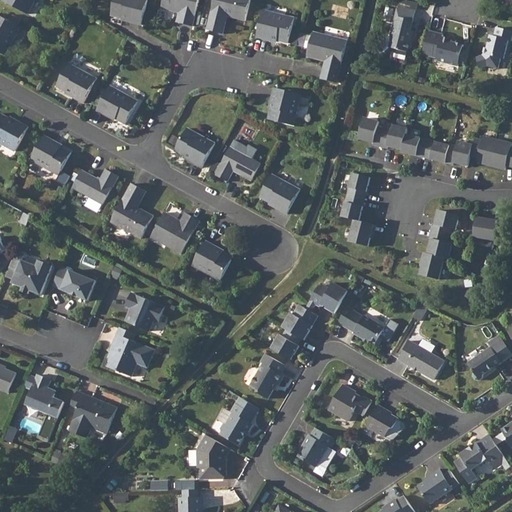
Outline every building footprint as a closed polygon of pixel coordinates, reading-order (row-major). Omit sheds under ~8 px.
[(4,0),(4,1),(28,14),(35,0),(4,0)] [(147,0),(114,0),(111,15),(122,18),(130,20),(129,22),(142,25),(147,0)] [(163,0),(161,8),(180,12),(177,22),(193,26),(199,0),(163,0)] [(250,0),(214,0),(207,30),(223,34),(228,16),(246,20),(250,0)] [(416,11),(399,6),(391,37),(393,37),(390,47),(407,52),(409,45),(411,45),(414,31),(411,30),(416,11)] [(264,11),(257,37),(270,40),(270,39),(277,41),(288,43),(295,18),(264,11)] [(21,27),(0,15),(0,52),(5,55),(21,27)] [(511,39),(511,30),(497,27),(494,36),(490,35),(487,49),(488,49),(487,54),(486,53),(485,54),(477,56),(480,68),(488,66),(498,68),(501,58),(504,58),(509,40),(511,41),(511,39)] [(443,34),(429,31),(423,54),(437,58),(439,61),(459,66),(459,65),(463,48),(464,45),(455,42),(452,41),(452,39),(443,37),(443,34)] [(348,41),(314,32),(308,56),(326,61),(322,79),(337,83),(348,41)] [(463,48),(459,65),(466,67),(468,59),(470,50),(463,48)] [(69,64),(57,86),(67,92),(74,95),(73,97),(84,103),(97,79),(69,64)] [(111,86),(97,110),(109,116),(109,115),(116,118),(126,124),(139,101),(111,86)] [(302,94),(275,88),(272,100),(274,101),(272,108),(269,119),(294,125),(302,94)] [(10,119),(0,113),(0,142),(16,151),(29,127),(18,121),(17,122),(10,119)] [(364,120),(359,141),(373,145),(373,147),(380,149),(384,131),(377,129),(379,124),(364,120)] [(391,133),(384,131),(380,149),(387,150),(388,148),(402,152),(406,135),(407,131),(392,127),(391,133)] [(187,128),(175,151),(185,156),(192,160),(191,161),(202,168),(216,144),(187,128)] [(428,140),(406,135),(402,152),(424,157),(428,140)] [(45,136),(31,160),(59,175),(72,152),(62,147),(55,143),(56,142),(45,136)] [(475,139),(473,145),(471,157),(478,158),(477,162),(486,165),(487,160),(490,160),(492,151),(498,152),(501,141),(495,139),(483,136),(482,140),(475,139)] [(450,146),(428,140),(424,157),(446,163),(450,146)] [(511,144),(501,141),(498,152),(492,151),(490,160),(493,161),(491,166),(505,170),(506,165),(511,166),(511,147),(511,148),(511,144)] [(450,146),(446,163),(453,165),(454,163),(468,166),(471,157),(473,145),(458,142),(457,147),(450,145),(450,146)] [(231,147),(216,175),(228,182),(234,170),(252,180),(261,164),(231,147)] [(101,181),(82,171),(73,188),(104,204),(119,177),(107,170),(101,181)] [(353,173),(348,195),(365,199),(370,177),(353,173)] [(273,175),(260,197),(271,203),(277,206),(276,208),(288,214),(301,190),(273,175)] [(132,184),(112,222),(142,238),(154,217),(138,208),(147,191),(132,184)] [(348,195),(342,217),(355,220),(359,221),(365,199),(348,195)] [(170,207),(168,211),(183,219),(185,214),(170,207)] [(434,224),(432,232),(450,236),(452,230),(457,231),(461,216),(440,210),(437,225),(434,224)] [(31,216),(24,213),(20,223),(27,226),(31,216)] [(165,213),(154,234),(168,242),(166,245),(182,254),(200,221),(186,213),(181,222),(165,213)] [(487,217),(479,215),(475,235),(497,239),(501,219),(487,217)] [(359,221),(355,220),(350,242),(368,247),(371,238),(374,225),(359,221)] [(450,236),(432,232),(430,239),(433,239),(429,254),(446,258),(449,260),(454,245),(448,243),(450,236)] [(168,242),(154,234),(152,237),(166,245),(168,242)] [(218,247),(206,241),(193,265),(221,280),(233,258),(223,252),(217,248),(218,247)] [(25,254),(16,251),(6,276),(14,279),(13,283),(24,287),(31,290),(42,295),(53,268),(51,265),(42,261),(39,263),(37,266),(23,260),(25,254)] [(423,267),(421,275),(440,280),(446,258),(429,254),(427,253),(423,267)] [(97,281),(62,266),(53,286),(89,301),(97,281)] [(319,285),(310,301),(317,304),(320,307),(321,305),(336,313),(348,291),(334,283),(330,289),(323,285),(319,285)] [(161,305),(132,293),(126,307),(131,308),(133,309),(132,312),(129,313),(126,321),(150,331),(154,320),(159,322),(165,307),(161,305)] [(310,301),(306,308),(312,312),(317,304),(310,301)] [(280,334),(272,348),(292,360),(300,346),(298,345),(302,338),(305,340),(313,325),(318,315),(312,312),(306,308),(299,304),(294,314),(291,312),(283,327),(287,329),(283,336),(280,334)] [(428,307),(421,304),(413,317),(420,321),(428,307)] [(364,317),(348,307),(338,323),(354,332),(354,333),(369,342),(370,340),(379,345),(383,338),(380,337),(385,328),(365,315),(364,317)] [(137,334),(121,327),(118,334),(134,341),(137,334)] [(134,341),(118,334),(111,350),(112,351),(111,353),(106,366),(133,377),(138,364),(149,368),(156,350),(134,341)] [(511,357),(511,356),(511,351),(501,335),(497,336),(511,357)] [(492,347),(503,362),(511,357),(497,336),(489,342),(492,347)] [(445,361),(410,341),(399,359),(434,380),(445,361)] [(489,342),(467,358),(470,362),(492,346),(489,342)] [(503,362),(492,347),(468,363),(475,371),(474,376),(476,379),(480,380),(483,378),(484,374),(496,366),(496,367),(503,362)] [(282,374),(287,366),(266,354),(261,362),(264,363),(250,386),(259,391),(260,393),(269,399),(274,389),(274,387),(276,383),(278,384),(279,385),(285,376),(282,374)] [(1,364),(0,363),(0,389),(9,393),(17,373),(6,368),(0,366),(1,364)] [(37,378),(30,375),(25,387),(32,390),(37,378)] [(38,375),(37,378),(32,390),(26,404),(59,417),(65,402),(54,398),(56,394),(47,390),(48,388),(51,380),(38,375)] [(353,388),(345,383),(330,408),(350,420),(364,396),(357,392),(352,389),(353,388)] [(100,400),(78,391),(70,409),(77,412),(69,431),(88,438),(92,428),(107,434),(118,407),(104,402),(104,403),(99,401),(100,400)] [(240,397),(236,404),(257,415),(261,409),(240,397)] [(257,415),(236,404),(232,412),(233,413),(228,422),(225,423),(221,429),(222,432),(221,434),(240,445),(248,431),(249,432),(254,424),(252,424),(257,415)] [(387,410),(379,405),(367,426),(386,437),(390,429),(394,428),(399,419),(392,414),(387,411),(387,410)] [(217,419),(225,423),(228,422),(233,413),(232,412),(225,408),(223,409),(217,419)] [(50,415),(42,433),(51,436),(59,418),(50,415)] [(511,423),(503,430),(508,438),(507,441),(511,447),(511,423)] [(337,440),(316,428),(311,436),(310,435),(304,445),(305,446),(302,451),(299,457),(317,467),(329,447),(331,449),(337,440)] [(511,466),(490,435),(476,444),(475,448),(472,450),(468,449),(461,454),(463,457),(455,462),(469,483),(478,477),(472,469),(485,461),(491,463),(491,464),(499,458),(503,464),(507,470),(511,466)] [(233,450),(208,436),(199,451),(202,453),(199,458),(200,469),(202,468),(202,480),(226,479),(226,475),(228,474),(228,464),(226,464),(226,462),(228,458),(233,450)] [(499,458),(491,464),(495,469),(503,464),(499,458)] [(460,484),(450,470),(444,474),(440,469),(432,474),(433,476),(418,485),(431,504),(460,484)] [(415,511),(405,496),(397,501),(396,499),(387,504),(389,506),(384,509),(379,511),(415,511)] [(181,498),(178,498),(178,511),(200,511),(198,508),(198,506),(201,506),(202,505),(201,497),(196,497),(181,498)]
